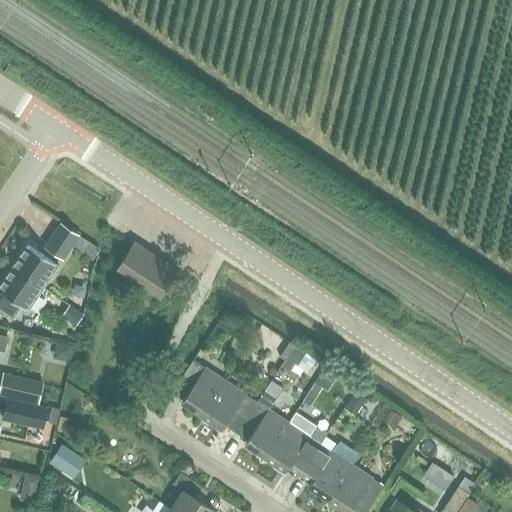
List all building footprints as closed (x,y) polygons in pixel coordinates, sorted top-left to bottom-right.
[(33,207),(28,217),(43,225),(48,215),(33,207)] [(60,222),(44,246),(62,259),(79,234),(60,222)] [(160,295),(177,269),(135,242),(118,267),(160,295)] [(27,244),(12,267),(44,287),(58,265),(55,263),(55,262),(27,244)] [(12,267),(0,284),(0,291),(25,308),(29,310),(44,287),(12,267)] [(73,303),(85,306),(88,292),(76,290),(73,303)] [(76,324),(83,314),(69,305),(62,315),(76,324)] [(295,346),(289,341),(279,356),(286,360),(295,346)] [(58,342),(55,355),(68,358),(71,345),(58,342)] [(298,348),(290,360),(303,369),(311,356),(298,348)] [(182,401),(203,415),(226,380),(205,366),(204,368),(192,360),(182,375),(194,383),(182,401)] [(326,366),(315,382),(323,386),(326,389),(337,373),(326,366)] [(41,381),(4,373),(0,389),(0,394),(37,402),(41,381)] [(226,380),(203,415),(223,428),(235,409),(247,417),(257,402),(245,394),(246,393),(226,380)] [(315,382),(303,400),(310,405),(323,386),(315,382)] [(358,388),(345,408),(355,415),(368,395),(358,388)] [(245,442),(266,456),(296,411),(295,411),(289,421),(269,408),(276,398),(264,390),(257,402),(247,417),(257,424),(245,442)] [(7,397),(2,418),(41,427),(43,422),(46,406),(7,397)] [(46,406),(43,422),(54,424),(58,408),(47,406),(46,406)] [(390,408),(383,418),(394,426),(401,416),(390,408)] [(290,464),(301,472),(320,444),(327,432),(296,411),(266,456),(286,470),(290,464)] [(63,433),(67,417),(59,415),(55,431),(63,433)] [(227,457),(238,439),(228,433),(217,451),(227,457)] [(312,479),(309,484),(329,498),(353,463),(359,453),(339,440),(331,451),(320,444),(301,472),(312,479)] [(61,445),(50,462),(72,477),(84,459),(61,445)] [(353,463),(329,498),(350,511),(362,492),(374,500),(384,485),(372,477),(373,476),(353,463)] [(183,490),(171,508),(177,511),(214,511),(215,510),(195,497),(203,486),(181,472),(173,484),(183,490)] [(25,474),(19,500),(33,503),(39,477),(25,474)] [(55,474),(49,484),(59,491),(65,481),(55,474)] [(465,477),(458,487),(442,511),(456,511),(476,484),(465,477)] [(421,511),(414,507),(412,510),(397,500),(389,511),(421,511)]
